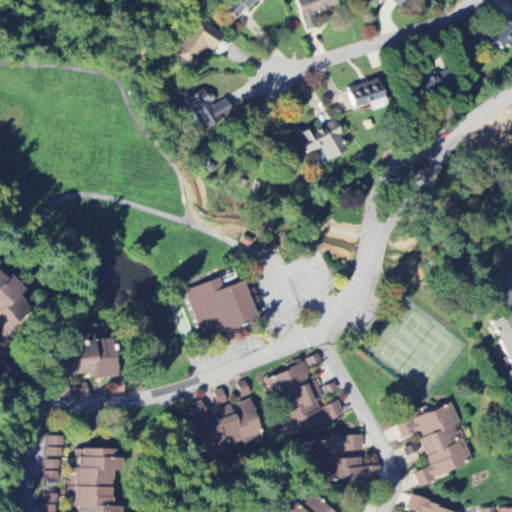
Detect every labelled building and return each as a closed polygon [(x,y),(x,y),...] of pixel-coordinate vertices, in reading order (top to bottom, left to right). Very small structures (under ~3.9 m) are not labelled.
[(255,0),(229,0),(222,8),(235,21),(255,0)] [(293,0),(303,32),(317,28),(313,15),(337,8),(334,0),(293,0)] [(366,0),(375,6),(379,0),(383,0),(397,10),(404,0),(366,0)] [(221,37),(195,19),(169,57),(190,71),(205,49),(210,52),(221,37)] [(344,91),(350,109),(381,99),(376,81),(344,91)] [(231,114),(223,99),(212,105),(203,89),(183,100),(201,131),(231,114)] [(302,156),(319,149),(324,161),(345,152),(332,121),(294,136),(302,156)] [(239,283),(218,290),(215,280),(182,291),(199,340),(253,321),(239,283)] [(511,312),(489,322),(509,371),(505,373),(511,389),(511,312)] [(53,377),(75,375),(75,378),(109,375),(105,336),(72,339),(71,334),(49,335),(53,377)] [(263,379),(284,437),(340,417),(335,403),(320,408),(311,382),(308,383),(302,366),(263,379)] [(264,441),(250,400),(228,408),(227,406),(205,414),(201,402),(186,407),(206,462),(264,441)] [(393,425),(398,441),(416,435),(427,467),(410,473),(415,485),(470,466),(448,405),(393,425)] [(60,438),(45,438),(44,459),(60,459),(60,438)] [(301,442),(302,466),(321,465),(322,485),(377,482),(377,467),(360,468),(360,459),(342,460),(341,453),(360,452),(359,438),(301,442)] [(118,451),(77,450),(77,470),(71,470),(70,509),(74,509),(73,511),(114,511),(115,473),(118,473),(118,451)] [(57,461),(42,461),(41,481),(57,481),(57,461)] [(41,511),(56,511),(57,495),(42,495),(41,511)] [(284,511),(330,511),(320,499),(313,505),(305,495),(284,511)] [(453,511),(406,500),(403,511),(404,511),(453,511)]
